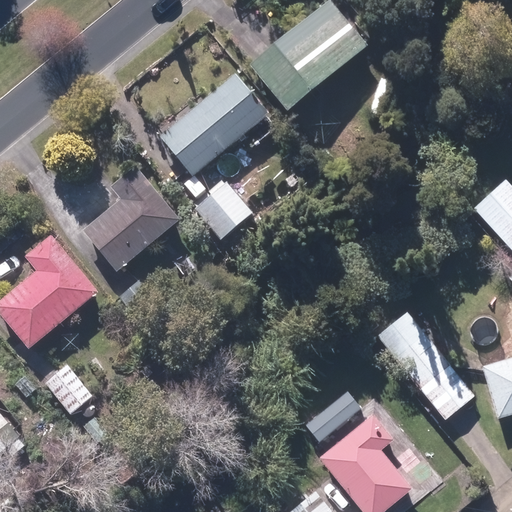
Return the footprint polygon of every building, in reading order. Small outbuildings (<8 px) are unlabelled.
[(335,0),(334,0),(255,68),(294,114),(374,46),(335,0)] [(276,116),(237,73),(164,139),(203,182),(276,116)] [(406,80),(383,73),(371,114),(394,120),(406,80)] [(128,201),(89,234),(121,270),(183,216),(137,165),(114,185),(128,201)] [(259,214),(232,179),(195,209),(222,243),(259,214)] [(511,183),(510,181),(479,210),(511,246),(511,183)] [(39,269),(0,304),(0,306),(38,349),(102,291),(53,237),(29,258),(39,269)] [(141,283),(122,297),(143,325),(162,310),(141,283)] [(404,313),(375,338),(451,423),(479,398),(404,313)] [(511,361),(486,368),(500,420),(511,416),(511,361)] [(49,383),(77,417),(85,411),(91,418),(104,408),(70,365),(49,383)] [(363,409),(352,393),(310,425),(322,440),(363,409)] [(0,472),(31,443),(0,410),(0,472)] [(383,450),(396,438),(377,415),(321,463),(363,511),(390,511),(417,490),(383,450)]
